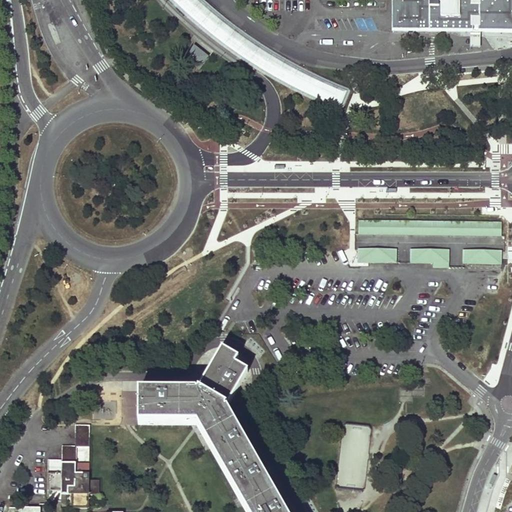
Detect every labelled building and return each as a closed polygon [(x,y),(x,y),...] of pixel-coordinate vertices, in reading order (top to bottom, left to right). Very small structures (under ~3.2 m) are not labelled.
[(171,0),(183,11),(204,29),(214,38),(237,54),(269,75),(305,94),(340,109),(346,92),(297,69),(263,47),(230,25),(200,0),(171,0)] [(511,32),(511,0),(477,0),(477,6),(472,6),(471,0),(391,0),(391,31),(470,32),(481,32),(511,32)] [(480,48),(481,32),(470,32),(470,48),(480,48)] [(194,46),(185,57),(199,69),(208,57),(194,46)] [(502,222),(359,220),(358,234),(501,236),(502,222)] [(397,248),(358,248),(358,263),(397,264),(397,248)] [(449,249),(410,249),(410,263),(433,263),(433,267),(449,267),(449,249)] [(501,250),(463,250),(462,264),(501,264),(501,250)] [(251,264),(263,264),(265,262),(259,252),(259,251),(251,264)] [(284,511),(227,410),(227,408),(247,373),(248,373),(248,372),(235,365),(238,359),(222,349),(198,391),(196,392),(139,391),(139,425),(197,425),(246,511),(284,511)] [(342,424),(338,486),(366,488),(370,426),(342,424)] [(76,464),(76,454),(62,454),(61,463),(76,464)] [(61,474),(48,474),(47,491),(61,491),(61,495),(66,495),(68,495),(68,487),(75,488),(75,481),(82,481),(82,474),(75,474),(76,464),(61,463),(61,474)] [(89,474),(89,465),(76,464),(75,474),(82,474),(89,474)] [(71,495),(71,509),(88,509),(89,495),(99,495),(99,481),(89,481),(89,474),(82,474),(82,481),(75,481),(75,488),(68,487),(68,495),(71,495)]
